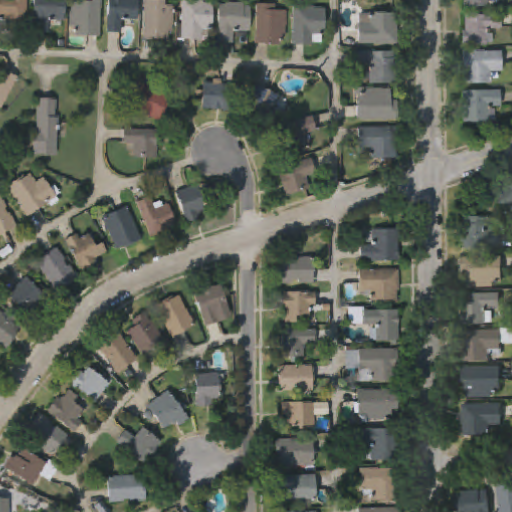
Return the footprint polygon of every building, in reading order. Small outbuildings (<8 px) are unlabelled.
[(24,0),(24,8),(23,33),(2,32),(2,21),(0,20),(0,0),(24,0)] [(62,0),(62,9),(61,21),(44,20),(44,33),(28,32),(29,0),(62,0)] [(97,0),(96,38),(70,36),(70,29),(66,29),(67,2),(77,2),(77,0),(97,0)] [(135,0),(135,10),(135,21),(118,20),(118,34),(103,33),(103,0),(135,0)] [(171,14),(170,32),(165,32),(165,42),(139,40),(140,0),(161,0),(161,6),(167,6),(167,14),(171,14)] [(495,0),(495,4),(489,4),(489,8),(460,8),(459,0),(495,0)] [(209,12),(208,30),(205,30),(204,38),(198,38),(198,41),(177,40),(179,1),(199,1),(199,3),(209,4),(209,12)] [(241,4),(241,6),(247,7),(246,32),(244,32),(244,38),(230,38),(230,44),(214,43),(215,5),(222,5),(223,3),(241,4)] [(284,13),(283,38),(277,38),(277,46),(251,45),(253,4),(273,5),(272,11),(284,12),(284,13)] [(322,13),(321,35),(315,35),(315,43),(310,43),(309,46),(288,45),(290,6),(322,9),(322,13)] [(359,43),(358,22),(359,22),(359,13),(397,12),(398,42),(359,43)] [(496,15),(511,15),(511,28),(498,28),(498,30),(485,31),(485,35),(490,35),(490,45),(462,46),(460,45),(460,31),(462,31),(462,15),(496,15)] [(392,52),(391,84),(365,84),(365,69),(353,69),(353,52),(392,52)] [(495,73),(495,80),(489,80),(489,84),(460,84),(459,52),(499,52),(499,73),(495,73)] [(15,79),(0,104),(0,74),(2,71),(15,79)] [(164,106),(155,123),(122,105),(134,80),(165,97),(162,103),(165,104),(164,106)] [(210,85),(219,84),(219,86),(230,86),(228,111),(198,110),(199,83),(210,83),(210,85)] [(278,97),(263,127),(240,116),(255,85),(278,97)] [(361,89),(361,90),(388,90),(388,101),(392,101),(392,121),(353,121),(353,96),(351,96),(351,89),(361,89)] [(486,107),(486,110),(492,110),(492,121),(486,121),(486,124),(459,123),(460,91),(497,91),(497,107),(486,107)] [(54,118),(54,128),(50,127),(50,131),(54,131),(52,155),(28,154),(30,129),(33,130),(35,100),(52,101),(51,118),(54,118)] [(302,136),(306,150),(290,155),(287,147),(283,149),(276,127),(309,117),(313,132),(302,136)] [(393,128),(393,159),(367,159),(367,147),(355,147),(355,127),(393,128)] [(156,150),(156,158),(132,157),(133,143),(121,142),(122,129),(157,130),(156,150)] [(306,188),(283,195),(282,190),(279,191),(275,169),(292,165),(292,162),(308,157),(312,173),(302,175),(306,188)] [(27,173),(33,182),(40,177),(53,196),(23,217),(2,186),(17,176),(19,179),(27,173)] [(511,183),(511,211),(503,215),(495,189),(511,183)] [(203,184),(206,190),(200,192),(205,210),(194,215),(196,219),(185,223),(175,192),(203,184)] [(148,199),(152,208),(165,202),(173,223),(170,225),(170,226),(167,227),(167,228),(147,237),(133,202),(147,196),(148,199)] [(1,208),(4,213),(6,212),(13,226),(0,232),(0,201),(3,207),(1,208)] [(124,205),(138,240),(120,248),(119,245),(112,248),(105,231),(100,233),(96,224),(101,221),(100,219),(102,219),(101,215),(124,205)] [(483,217),(483,232),(498,233),(497,249),(460,248),(460,242),(457,242),(457,223),(459,223),(459,216),(483,217)] [(395,229),(395,260),(356,261),(356,245),(367,245),(367,242),(363,242),(363,231),(369,231),(369,228),(395,229)] [(85,233),(91,245),(97,241),(104,252),(93,259),(94,261),(79,270),(61,240),(73,233),(76,238),(85,233)] [(60,261),(63,265),(65,264),(75,277),(55,293),(32,263),(53,247),(62,259),(60,261)] [(310,269),(310,284),(294,283),(294,280),(288,280),(288,284),(273,284),(273,265),(276,265),(276,257),(310,257),(310,269)] [(501,270),(501,283),(492,283),(492,288),(466,288),(466,276),(460,276),(461,257),(501,257),(501,270)] [(394,290),(394,300),(366,300),(366,295),(360,295),(360,290),(355,290),(355,269),(395,269),(395,290),(394,290)] [(36,310),(25,319),(3,294),(22,276),(42,297),(34,304),(38,308),(36,310)] [(219,284),(226,307),(221,309),(223,314),(216,317),(218,322),(204,326),(193,294),(198,292),(198,291),(219,284)] [(306,305),(306,316),(292,316),(292,323),(281,323),(281,310),(276,310),(276,292),(312,292),(312,305),(306,305)] [(486,309),(486,312),(492,312),(492,323),(485,323),(485,325),(460,325),(460,294),(499,294),(499,308),(486,309)] [(175,295),(187,317),(188,316),(192,326),(169,338),(151,305),(169,296),(170,298),(175,295)] [(360,307),(360,310),(395,310),(395,341),(366,340),(366,328),(371,328),(371,325),(345,323),(345,307),(360,307)] [(140,311),(153,327),(152,328),(161,340),(140,355),(123,332),(131,327),(127,321),(140,311)] [(12,336),(2,349),(0,347),(0,316),(15,328),(11,333),(13,335),(12,336)] [(300,344),(300,357),(295,357),(295,363),(290,363),(290,357),(278,357),(278,329),(312,329),(312,344),(300,344)] [(490,363),(461,363),(461,330),(511,329),(511,344),(501,344),(502,356),(490,356),(490,363)] [(125,366),(114,375),(94,348),(102,342),(100,340),(113,330),(135,359),(125,366)] [(355,347),(355,349),(395,349),(395,381),(355,381),(355,369),(342,368),(342,350),(343,350),(343,347),(355,347)] [(310,377),(310,391),(277,391),(277,384),(275,384),(275,366),(310,366),(310,377)] [(84,367),(105,383),(90,402),(66,383),(75,370),(80,373),(84,367)] [(499,380),(499,393),(490,393),(490,398),(465,398),(465,388),(461,388),(461,367),(499,367),(499,380)] [(206,407),(193,407),(191,374),(215,373),(216,400),(208,400),(208,407),(206,407)] [(72,396),(68,401),(80,410),(73,419),(78,423),(70,433),(43,411),(54,397),(56,399),(58,398),(64,390),(72,396)] [(395,390),(395,419),(363,419),(363,422),(357,422),(357,415),(355,415),(355,390),(395,390)] [(187,418),(176,426),(174,423),(171,425),(170,424),(162,430),(157,423),(151,427),(143,416),(149,411),(146,406),(167,391),(187,418)] [(310,414),(310,426),(285,426),(285,418),(283,418),(283,414),(278,414),(278,402),(310,402),(310,414)] [(489,425),(489,433),(485,433),(485,436),(462,436),(461,404),(500,404),(500,425),(489,425)] [(46,424),(51,428),(53,425),(65,436),(48,455),(23,434),(26,430),(23,427),(36,412),(47,422),(46,424)] [(139,427),(158,442),(139,465),(112,442),(121,430),(130,438),(139,427)] [(395,429),(395,445),(389,445),(389,461),(367,461),(367,459),(361,459),(361,447),(365,447),(365,444),(355,444),(355,429),(395,429)] [(310,453),(310,466),(274,465),(274,459),(272,459),(272,439),(310,439),(310,453)] [(19,448),(43,464),(29,485),(0,467),(6,457),(9,458),(10,455),(13,457),(19,448)] [(390,487),(390,500),(367,501),(367,495),(359,495),(359,490),(356,490),(356,469),(396,469),(396,487),(390,487)] [(140,475),(141,501),(126,502),(126,499),(121,499),(121,503),(104,503),(103,477),(140,475)] [(311,490),(311,502),(277,503),(277,489),(275,489),(275,476),(311,475),(311,490)] [(511,484),(511,490),(511,511),(499,511),(496,486),(511,484)] [(479,490),(479,492),(486,491),(488,511),(454,511),(453,496),(460,495),(460,493),(479,490)] [(8,511),(0,511),(0,499),(8,499),(8,511)]
